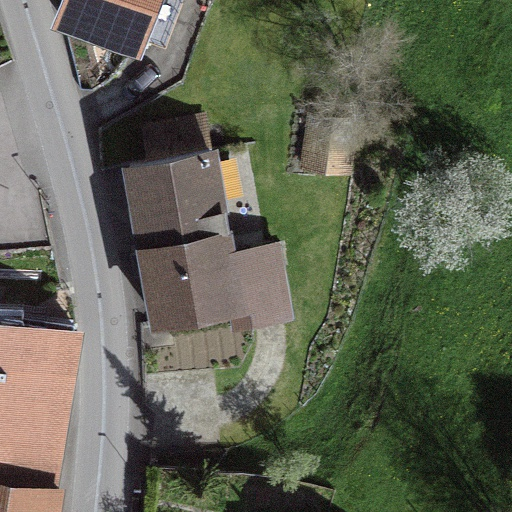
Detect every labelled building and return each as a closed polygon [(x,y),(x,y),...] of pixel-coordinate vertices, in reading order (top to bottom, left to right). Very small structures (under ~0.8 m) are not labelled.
[(63,0),(59,12),(139,40),(153,0),(63,0)] [(304,164),(346,170),(353,117),(311,112),(304,164)] [(273,239),(227,247),(203,114),(146,124),(151,157),(129,160),(145,250),(131,252),(135,272),(148,270),(157,320),(236,306),(238,320),(286,311),(273,239)] [(0,477),(50,485),(77,328),(0,314),(0,477)] [(45,511),(50,485),(0,477),(0,511),(45,511)]
